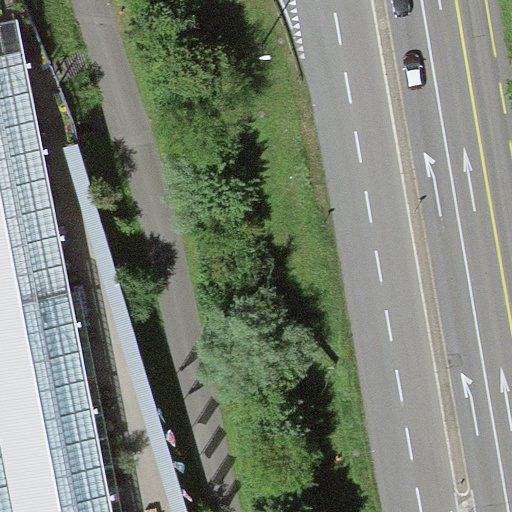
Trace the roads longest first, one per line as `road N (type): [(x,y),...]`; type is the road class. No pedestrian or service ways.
road 1 (secondary): [(334,0),(400,382),(441,511)]
road 2 (secondary): [(511,321),(458,0)]
